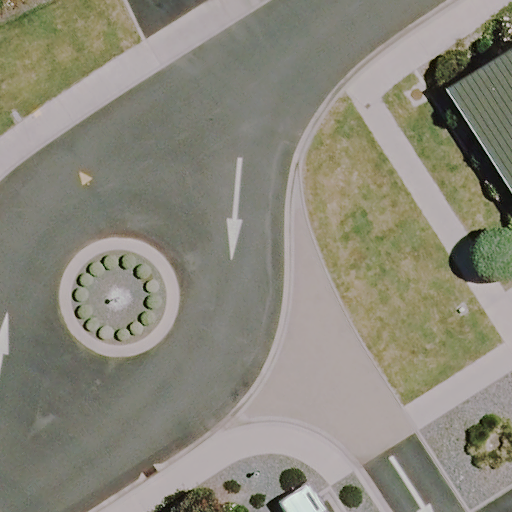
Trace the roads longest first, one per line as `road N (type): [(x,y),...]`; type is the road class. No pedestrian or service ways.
road 1 (residential): [(66,410),(16,358),(2,314),(11,241),(26,215),(60,182),(94,166),(140,160),(186,169),(230,199)]
road 2 (residential): [(230,199),(258,236),(278,313),(245,374),(215,404),(172,424),(139,429),(66,410)]
road 3 (residential): [(230,199),(261,102),(400,0)]
